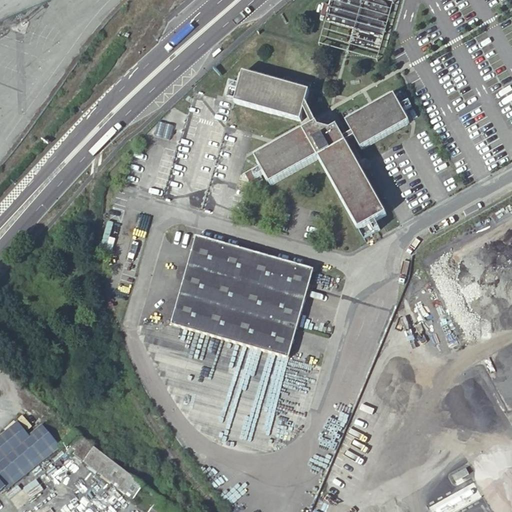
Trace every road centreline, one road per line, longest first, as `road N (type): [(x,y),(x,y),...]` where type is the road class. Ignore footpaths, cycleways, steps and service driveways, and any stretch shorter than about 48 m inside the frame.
road 1 (secondary): [(0,248),(131,108),(254,0)]
road 2 (secondary): [(219,0),(112,96),(0,214)]
